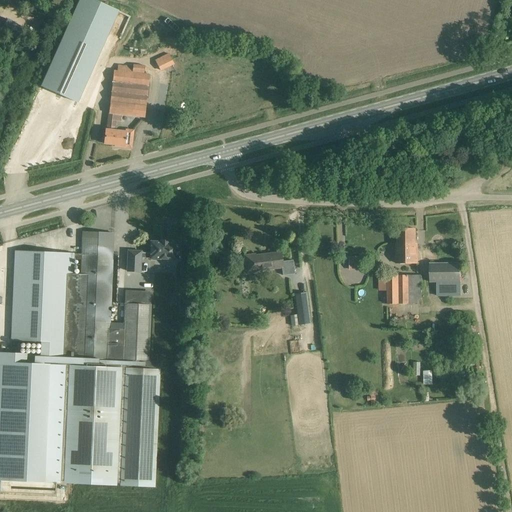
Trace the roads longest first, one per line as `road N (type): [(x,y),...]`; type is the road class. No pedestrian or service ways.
road 1 (track): [(461,199),(509,511)]
road 2 (unclassified): [(223,154),(233,185),(246,196),(340,205),(511,199)]
road 3 (secondary): [(223,154),(511,75)]
road 4 (secondary): [(4,214),(223,154)]
